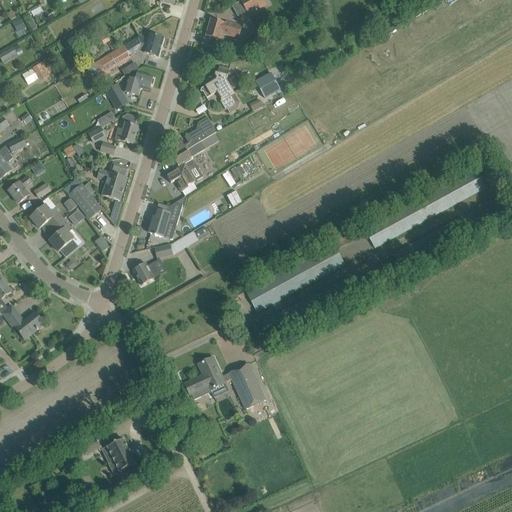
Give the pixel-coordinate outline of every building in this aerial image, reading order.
[(263,0),(242,0),(241,1),(247,12),(259,6),(257,2),(260,0),(263,0),(264,2),(265,2),(263,0)] [(388,13),(381,18),(384,22),(391,18),(388,13)] [(342,19),(344,35),(353,34),(351,18),(342,19)] [(225,24),(211,19),(206,37),(221,41),(223,34),(238,38),(242,27),(226,22),(225,24)] [(14,24),(18,31),(25,27),(21,20),(14,24)] [(112,52),(93,64),(100,77),(131,58),(130,56),(139,50),(140,48),(145,50),(144,52),(144,53),(149,55),(159,57),(164,39),(160,38),(155,36),(149,35),(148,38),(141,36),(117,49),(112,52)] [(113,41),(108,44),(112,52),(117,49),(113,41)] [(19,56),(13,47),(0,55),(0,58),(5,65),(19,56)] [(40,81),(50,75),(43,63),(33,69),(40,81)] [(201,92),(203,93),(207,99),(218,92),(222,100),(221,102),(225,110),(228,110),(230,114),(238,109),(239,103),(227,81),(230,69),(219,67),(218,73),(216,73),(215,75),(209,79),(212,83),(201,89),(201,92)] [(149,91),(151,85),(153,85),(154,81),(152,81),(153,78),(138,74),(136,81),(127,78),(124,90),(125,90),(125,92),(138,96),(140,88),(149,91)] [(256,82),(265,99),(273,94),(270,89),(278,84),(272,74),(264,78),(256,82)] [(116,110),(128,103),(117,84),(104,91),(116,110)] [(259,101),(250,105),(254,112),(263,108),(259,101)] [(198,114),(206,110),(203,105),(195,110),(198,114)] [(0,131),(9,125),(3,117),(0,119),(0,131)] [(178,142),(176,151),(180,157),(186,153),(188,152),(199,145),(199,144),(202,142),(208,139),(217,133),(208,118),(198,123),(200,125),(198,126),(196,131),(189,135),(186,134),(185,138),(189,144),(184,146),(182,143),(178,142)] [(125,123),(123,131),(119,130),(116,140),(133,145),(138,127),(125,123)] [(93,144),(106,137),(100,127),(87,134),(93,144)] [(1,158),(0,158),(0,180),(8,174),(12,171),(6,163),(12,158),(8,153),(10,151),(11,153),(27,146),(22,138),(8,145),(0,151),(0,155),(2,158),(1,158)] [(113,156),(116,147),(102,143),(99,152),(113,156)] [(178,158),(175,160),(178,166),(179,166),(192,158),(206,150),(202,143),(199,145),(188,152),(186,153),(180,157),(178,158)] [(100,170),(97,179),(107,182),(102,196),(121,202),(128,179),(127,179),(130,169),(112,164),(110,173),(100,170)] [(180,168),(166,176),(171,184),(174,182),(175,182),(181,193),(190,188),(189,186),(197,182),(204,178),(198,167),(190,171),(186,164),(180,168)] [(474,168),(363,229),(375,249),(486,188),(474,168)] [(236,185),(227,172),(221,176),(230,189),(236,185)] [(19,204),(22,202),(30,196),(25,189),(32,183),(28,177),(20,183),(9,191),(19,204)] [(70,195),(90,220),(102,210),(90,196),(82,185),(78,180),(65,190),(70,195)] [(46,185),(43,187),(35,192),(39,199),(47,193),(50,191),(46,185)] [(232,206),(241,202),(235,190),(226,195),(232,206)] [(69,212),(76,206),(70,199),(63,205),(69,212)] [(153,224),(151,223),(148,233),(150,234),(155,235),(155,237),(156,237),(157,236),(163,238),(168,223),(177,226),(183,205),(176,203),(170,207),(168,207),(166,214),(160,212),(159,212),(157,219),(155,218),(153,224)] [(38,212),(31,218),(40,229),(48,223),(53,229),(64,220),(55,209),(51,213),(45,206),(38,212)] [(115,207),(111,220),(118,222),(122,209),(115,207)] [(402,272),(476,232),(467,214),(393,254),(402,272)] [(69,233),(73,230),(64,220),(53,229),(58,235),(50,241),(59,253),(60,251),(66,258),(79,248),(73,241),(74,240),(69,233)] [(200,242),(210,236),(206,228),(195,234),(200,242)] [(94,243),(102,251),(108,246),(99,237),(94,243)] [(157,259),(173,255),(186,248),(181,239),(171,245),(155,249),(157,259)] [(333,243),(245,291),(257,313),(345,265),(333,243)] [(146,264),(133,271),(142,286),(154,279),(153,276),(158,273),(153,264),(147,267),(146,264)] [(271,341),(361,296),(351,275),(261,321),(271,341)] [(0,301),(11,293),(0,277),(0,301)] [(44,325),(35,314),(24,323),(12,307),(4,313),(25,340),(32,334),(31,333),(36,329),(37,331),(38,330),(38,329),(43,325),(44,325)] [(195,400),(197,399),(211,392),(211,391),(225,384),(224,383),(231,380),(245,411),(266,401),(249,364),(228,374),(221,377),(213,359),(199,365),(204,376),(185,385),(190,395),(192,395),(195,400)] [(176,409),(181,418),(184,423),(189,421),(182,407),(176,409)] [(95,437),(95,438),(82,444),(81,444),(81,445),(86,455),(86,456),(87,455),(100,448),(100,449),(101,448),(101,447),(96,438),(96,437),(95,437)] [(122,440),(109,447),(108,447),(107,447),(108,449),(115,462),(109,465),(114,474),(119,471),(120,472),(121,471),(134,465),(135,465),(136,464),(135,463),(130,454),(131,454),(130,453),(129,451),(129,450),(128,450),(124,441),(123,439),(122,440)]
